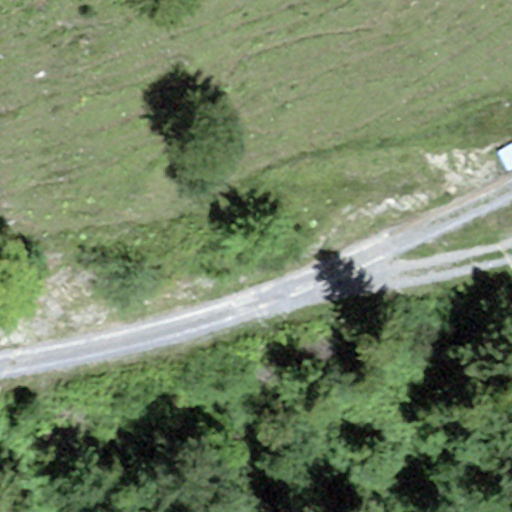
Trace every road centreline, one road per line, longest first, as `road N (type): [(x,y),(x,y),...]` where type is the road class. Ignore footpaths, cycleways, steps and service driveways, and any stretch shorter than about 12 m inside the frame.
road 1 (track): [(0,361),(146,335),(295,289),(511,184)]
road 2 (track): [(295,289),(511,250)]
